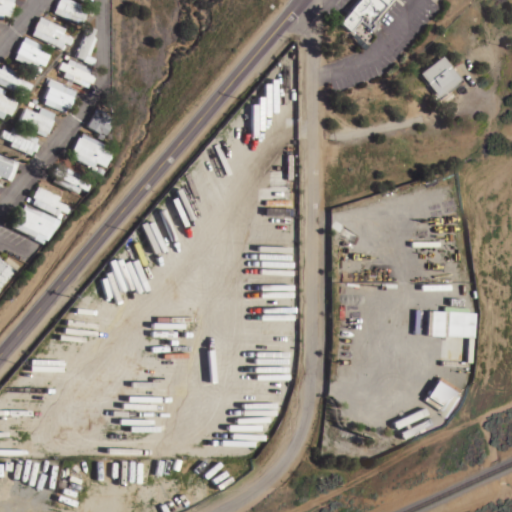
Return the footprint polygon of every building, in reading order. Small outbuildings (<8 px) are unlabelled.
[(0,0),(11,0),(6,15),(1,13),(0,16),(0,0)] [(77,8),(84,12),(82,14),(83,15),(81,19),(80,18),(78,24),(51,11),(53,6),(53,5),(55,2),(54,2),(55,0),(71,0),(79,4),(77,8)] [(347,9),(346,8),(352,0),(387,0),(372,17),(378,22),(370,31),(356,19),(346,30),(336,21),(347,9)] [(62,27),(60,32),(69,37),(68,38),(69,39),(68,42),(67,41),(66,44),(61,41),(60,43),(63,44),(60,49),(52,45),(52,46),(44,42),(45,41),(29,34),(32,28),(31,27),(34,20),(35,21),(37,15),(62,27)] [(73,55),(72,55),(73,51),(74,52),(75,49),(73,49),(74,46),(76,47),(85,25),(93,28),(92,31),(93,31),(92,33),(91,33),(91,34),(93,37),(86,54),(93,58),(90,64),(80,60),(80,59),(73,55)] [(39,44),(37,49),(46,54),(45,56),(46,56),(44,59),(41,65),(35,62),(34,65),(39,68),(37,72),(31,69),(32,68),(11,57),(14,52),(13,51),(19,40),(20,41),(22,36),(39,44)] [(60,76),(63,70),(56,67),(59,61),(64,63),(66,58),(62,57),(63,54),(67,55),(66,57),(88,67),(86,73),(91,75),(91,77),(89,82),(87,81),(84,86),(60,76)] [(458,78),(435,95),(418,72),(440,55),(458,78)] [(0,64),(6,67),(13,71),(11,74),(29,83),(26,90),(16,85),(14,91),(0,84),(0,64)] [(41,102),(43,97),(42,97),(47,85),(44,84),(46,81),(44,81),(46,76),(60,83),(60,84),(73,90),(70,96),(71,96),(70,99),(71,99),(67,108),(64,107),(62,111),(41,102)] [(0,88),(2,89),(0,94),(14,101),(7,114),(2,112),(0,116),(0,88)] [(35,112),(37,108),(33,106),(34,103),(38,105),(38,106),(52,112),(49,119),(51,119),(45,133),(43,132),(42,135),(33,131),(34,128),(17,120),(23,107),(35,112)] [(84,124),(85,121),(86,122),(92,112),(90,111),(93,107),(95,108),(95,107),(108,116),(107,117),(109,119),(106,124),(108,125),(99,139),(95,136),(97,133),(84,125),(84,124)] [(35,137),(33,143),(35,144),(35,145),(36,145),(33,150),(32,151),(30,150),(28,154),(21,151),(7,144),(9,140),(0,135),(0,131),(1,129),(7,131),(10,126),(35,137)] [(101,143),(99,147),(109,152),(107,155),(109,155),(107,158),(106,158),(102,166),(93,161),(91,165),(95,166),(93,170),(89,168),(89,166),(68,156),(71,150),(69,149),(76,136),(78,137),(80,132),(101,143)] [(0,152),(17,160),(8,180),(0,176),(0,152)] [(77,187),(75,192),(49,180),(57,163),(65,167),(65,166),(71,169),(70,170),(77,173),(75,178),(86,183),(83,189),(77,187)] [(57,196),(55,200),(66,206),(66,207),(67,207),(65,210),(64,210),(63,212),(57,209),(56,211),(60,213),(57,218),(54,216),(54,215),(29,203),(32,197),(29,196),(30,195),(29,194),(31,189),(32,190),(32,189),(33,190),(35,186),(37,186),(57,196)] [(55,224),(44,239),(42,238),(40,243),(31,238),(31,237),(9,226),(12,221),(11,220),(18,206),(20,208),(23,203),(57,219),(55,224)] [(0,259),(12,269),(0,283),(0,259)] [(471,337),(470,337),(468,362),(463,362),(463,366),(457,366),(457,369),(454,368),(454,366),(438,365),(439,360),(463,361),(465,337),(444,335),(444,336),(441,336),(440,336),(428,335),(419,334),(420,310),(441,311),(441,306),(465,307),(465,313),(472,313),(471,337)] [(457,390),(455,394),(459,396),(446,417),(441,414),(442,413),(421,399),(424,395),(424,396),(437,376),(457,390)]
